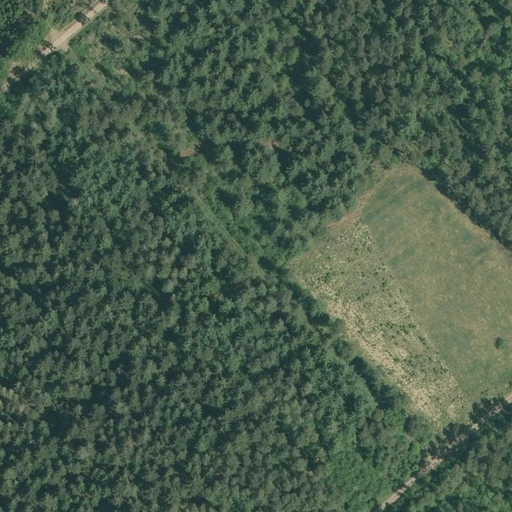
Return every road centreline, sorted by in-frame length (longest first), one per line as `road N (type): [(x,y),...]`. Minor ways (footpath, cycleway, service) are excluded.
road 1 (track): [(511,397),(379,511)]
road 2 (track): [(109,0),(0,93)]
